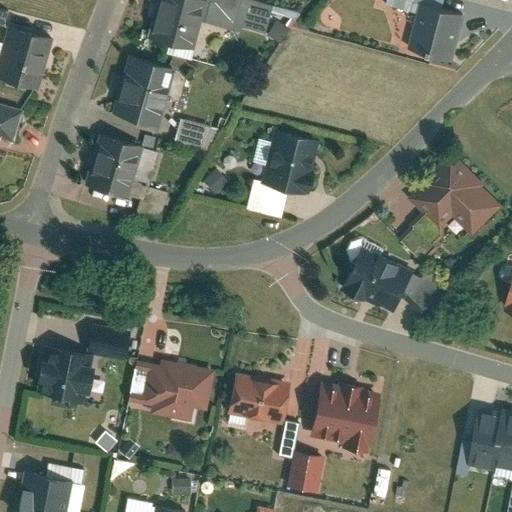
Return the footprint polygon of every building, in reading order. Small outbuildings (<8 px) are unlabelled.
[(161,0),(154,35),(196,45),(206,0),(161,0)] [(411,54),(454,64),(465,11),(423,2),(411,54)] [(0,61),(0,70),(41,81),(53,33),(10,22),(0,61)] [(119,120),(160,129),(174,65),(134,56),(119,120)] [(0,97),(0,167),(6,169),(22,103),(0,97)] [(207,148),(212,125),(176,117),(171,141),(207,148)] [(264,181),(309,192),(322,137),(277,127),(264,181)] [(91,184),(132,193),(143,143),(103,134),(91,184)] [(471,237),(504,202),(452,153),(419,188),(471,237)] [(342,291),(396,310),(411,266),(357,247),(342,291)] [(37,389),(89,401),(101,350),(48,339),(37,389)] [(177,401),(203,407),(212,370),(160,359),(149,411),(174,417),(177,401)] [(223,412),(281,425),(291,382),(232,369),(223,412)] [(312,435),(365,447),(377,392),(324,380),(312,435)] [(503,417),(480,412),(471,460),(493,464),(494,460),(503,417)] [(511,463),(511,414),(504,413),(503,417),(494,460),(511,463)] [(93,441),(106,450),(114,438),(101,430),(93,441)] [(295,489),(316,489),(317,453),(296,452),(295,489)] [(75,511),(84,468),(45,461),(42,475),(15,470),(6,511),(75,511)] [(374,487),(377,487),(377,492),(384,493),(385,468),(375,468),(374,487)]
